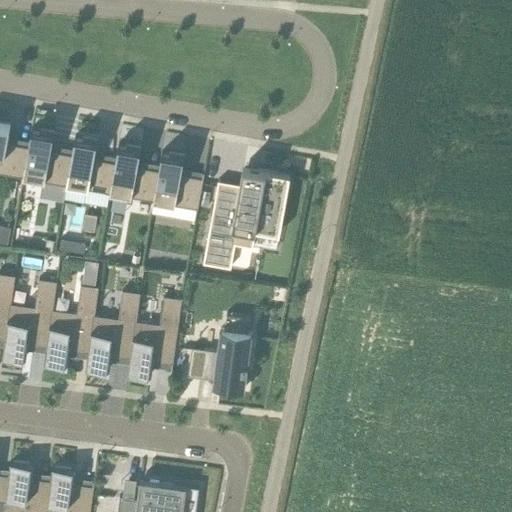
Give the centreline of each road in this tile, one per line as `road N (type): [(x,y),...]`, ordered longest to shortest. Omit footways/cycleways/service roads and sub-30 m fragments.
road 1 (residential): [(0,81),(280,132),(303,123),(319,99),(325,71),(316,44),(289,29),(26,0)]
road 2 (residential): [(378,0),(268,511)]
road 3 (residential): [(0,413),(230,447),(240,459),(231,511)]
